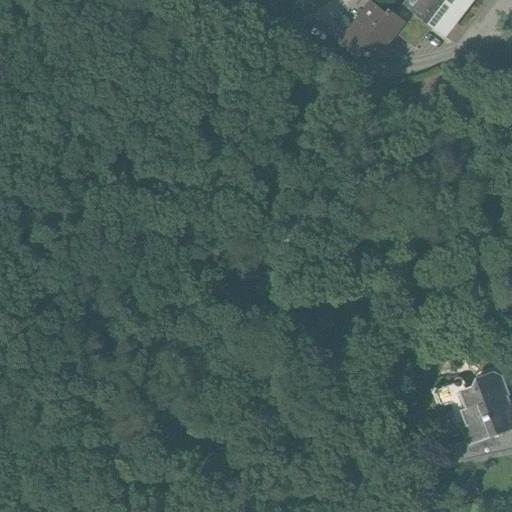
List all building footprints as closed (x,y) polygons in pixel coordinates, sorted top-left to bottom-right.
[(423,0),(413,14),(434,30),(444,38),(455,24),(448,18),(461,0),(423,0)] [(385,16),(372,6),(339,46),(357,58),(367,46),(380,56),(396,36),(406,24),(403,22),(389,11),(385,16)] [(413,14),(411,12),(403,22),(406,24),(396,36),(417,52),(434,30),(413,14)] [(453,382),(453,385),(438,389),(436,388),(433,393),(436,395),(439,404),(443,406),(450,404),(452,411),(448,412),(453,426),(457,428),(460,427),(456,414),(460,413),(454,396),(484,385),(482,378),(499,372),(502,381),(503,381),(498,367),(479,373),(477,379),(478,383),(466,387),(464,380),(462,379),(460,378),(457,378),(455,379),(454,380),(453,382)] [(484,385),(454,396),(460,413),(456,414),(460,427),(465,441),(456,445),(451,457),(453,463),(511,449),(511,432),(507,419),(511,416),(511,409),(502,381),(499,372),(482,378),(484,385)]
